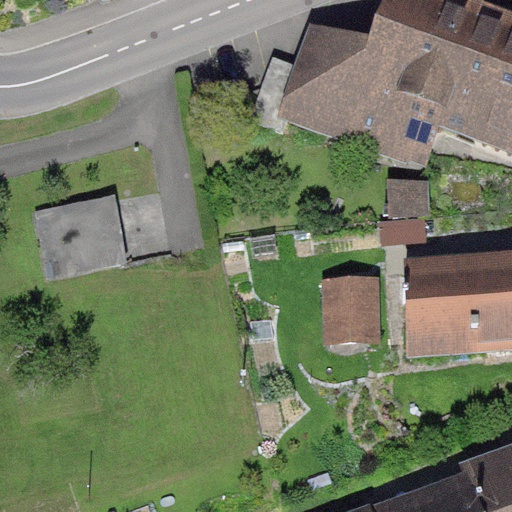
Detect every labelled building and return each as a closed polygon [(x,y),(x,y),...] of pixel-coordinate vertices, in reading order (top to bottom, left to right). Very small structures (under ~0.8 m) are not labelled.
[(511,26),(435,0),(395,0),(376,58),(314,36),(284,122),(431,173),(440,147),(511,171),(511,26)] [(436,240),(431,185),(391,188),(396,243),(436,240)] [(120,207),(36,220),(47,293),(131,280),(120,207)] [(511,360),(511,268),(402,277),(409,369),(511,360)] [(379,287),(324,290),(326,355),(382,353),(379,287)] [(511,511),(511,462),(376,511),(511,511)]
